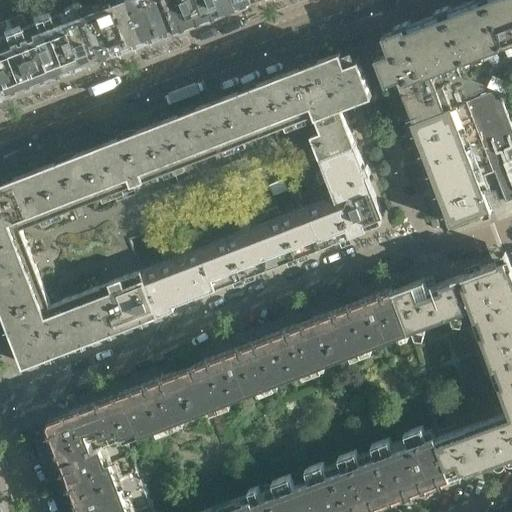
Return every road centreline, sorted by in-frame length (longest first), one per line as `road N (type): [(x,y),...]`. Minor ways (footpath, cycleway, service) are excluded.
road 1 (residential): [(511,224),(379,251),(3,409)]
road 2 (tertiary): [(0,145),(378,0)]
